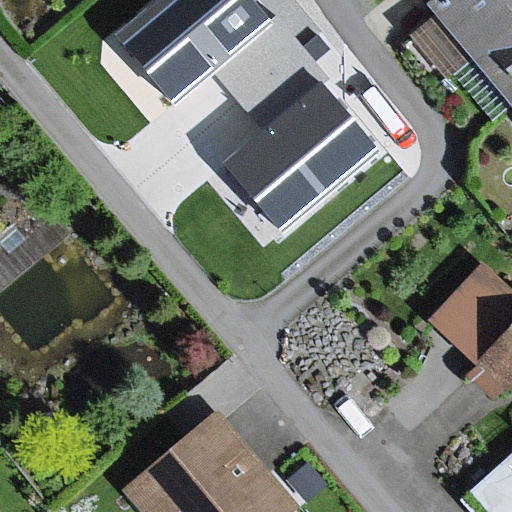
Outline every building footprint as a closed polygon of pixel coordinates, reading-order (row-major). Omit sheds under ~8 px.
[(153,37),(194,2),(192,0),(135,0),(73,52),(110,96),(165,51),(153,37)] [(197,0),(194,2),(153,37),(165,51),(225,123),(299,61),(248,0),(197,0)] [(511,0),(434,0),(433,2),(423,9),(511,114),(511,0)] [(511,511),(511,292),(482,264),(426,323),(507,395),(511,388),(511,453),(461,501),(472,511),(511,511)] [(294,511),(217,417),(123,493),(138,511),(294,511)] [(322,485),(305,466),(288,481),(305,500),(322,485)]
